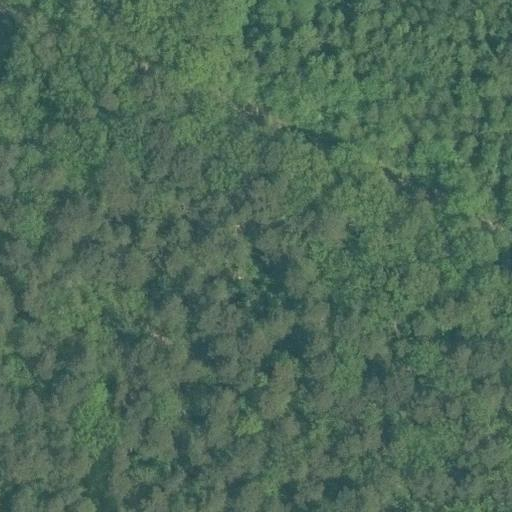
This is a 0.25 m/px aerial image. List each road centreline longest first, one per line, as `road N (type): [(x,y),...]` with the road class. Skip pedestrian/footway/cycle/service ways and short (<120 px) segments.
road 1 (track): [(264,124),(0,9)]
road 2 (track): [(511,241),(327,156)]
